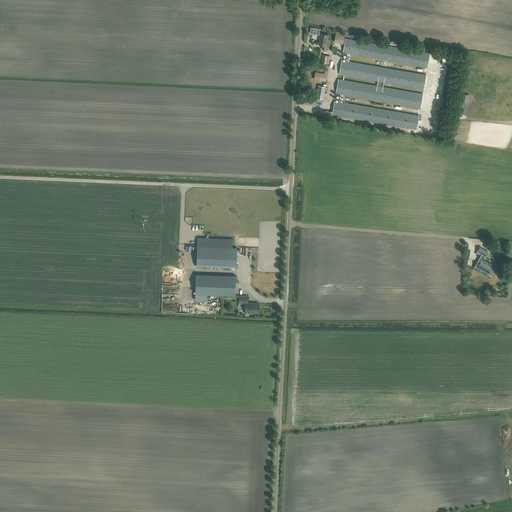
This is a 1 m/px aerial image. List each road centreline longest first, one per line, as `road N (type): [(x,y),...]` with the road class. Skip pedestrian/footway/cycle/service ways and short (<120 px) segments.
road 1 (unclassified): [(274,511),(300,0)]
road 2 (unknown): [(288,223),(463,239)]
